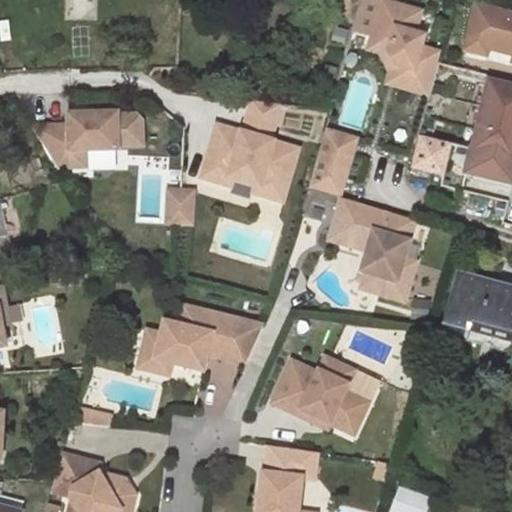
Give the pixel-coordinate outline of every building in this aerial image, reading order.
[(382,0),(357,0),(349,32),(365,35),(360,56),(385,63),(379,87),(425,98),(437,51),(413,45),(422,10),(382,0)] [(449,4),(440,1),(433,27),(442,30),(449,4)] [(511,66),(511,12),(469,1),(456,53),(482,59),(484,49),(506,55),(504,65),(511,66)] [(511,86),(489,81),(473,148),(471,147),(466,172),(511,183),(511,86)] [(281,106),(252,101),(243,134),(241,133),(241,135),(232,140),(215,135),(202,180),(232,188),(234,181),(256,187),(254,194),(284,202),(299,149),(271,141),(281,106)] [(69,128),(33,127),(58,170),(72,170),(72,159),(87,159),(87,153),(120,153),(120,116),(69,116),(69,128)] [(241,133),(217,127),(215,135),(232,140),(241,135),(241,133)] [(440,178),(448,144),(415,137),(408,171),(440,178)] [(366,164),(345,158),(340,176),(361,183),(366,164)] [(87,169),(87,159),(72,159),(72,170),(87,169)] [(160,222),(191,224),(193,190),(162,188),(160,222)] [(415,220),(341,198),(328,239),(358,249),(360,242),(369,245),(367,251),(361,271),(365,272),(383,278),(378,294),(404,302),(416,262),(404,258),(415,220)] [(1,204),(0,203),(0,236),(9,235),(1,204)] [(360,242),(358,249),(367,251),(369,245),(360,242)] [(365,272),(360,288),(378,294),(383,278),(365,272)] [(511,336),(511,291),(460,276),(444,333),(508,352),(511,336)] [(3,285),(0,285),(0,346),(7,345),(3,325),(11,324),(3,285)] [(247,366),(264,328),(185,307),(180,327),(166,323),(163,336),(148,332),(142,358),(173,365),(204,374),(209,357),(211,347),(223,350),(220,359),(247,366)] [(223,350),(211,347),(209,357),(220,359),(223,350)] [(173,365),(142,358),(139,370),(170,377),(173,365)] [(355,436),(370,404),(346,393),(349,385),(335,379),(341,365),(325,358),(318,374),(292,362),(273,405),(314,423),(317,418),(331,425),(355,436)] [(355,371),(341,365),(335,379),(349,385),(355,371)] [(96,416),(76,414),(75,425),(95,427),(96,416)] [(96,416),(95,427),(108,428),(109,418),(96,416)] [(331,425),(317,418),(314,423),(329,430),(331,425)] [(103,467),(63,457),(56,486),(53,495),(74,500),(71,511),(134,511),(138,499),(125,496),(121,488),(122,481),(101,476),(103,467)] [(390,466),(380,463),(376,477),(386,481),(390,466)] [(298,511),(302,479),(262,475),(257,511),(298,511)] [(127,483),(122,481),(121,488),(125,496),(138,499),(127,483)] [(391,511),(426,511),(430,500),(399,489),(391,511)] [(0,495),(0,507),(17,511),(22,511),(24,502),(0,495)]
